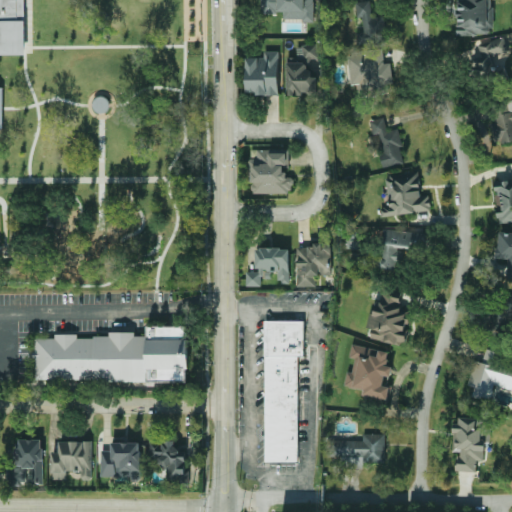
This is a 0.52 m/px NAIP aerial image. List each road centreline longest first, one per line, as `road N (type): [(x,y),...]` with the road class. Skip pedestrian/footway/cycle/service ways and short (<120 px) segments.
road 1 (residential): [(422,498),(428,392),(460,284),(467,224),(460,150),(420,0)]
road 2 (tertiary): [(220,505),(220,0)]
road 3 (residential): [(221,215),(307,210),(320,186),(320,160),(301,133),(220,131)]
road 4 (residential): [(221,406),(0,406)]
road 5 (residential): [(220,505),(0,506)]
road 6 (residential): [(511,499),(332,497)]
